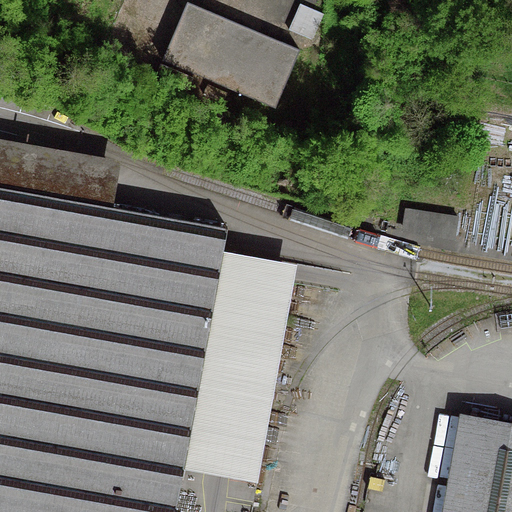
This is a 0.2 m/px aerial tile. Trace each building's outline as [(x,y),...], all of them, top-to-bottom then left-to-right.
[(297,50),(185,3),(160,60),(273,108),(297,50)] [(309,40),(321,14),(297,4),(286,30),(309,40)] [(0,511),(173,511),(222,243),(225,228),(0,187),(0,511)] [(400,227),(453,236),(455,217),(403,209),(400,227)] [(511,511),(511,424),(459,415),(442,511),(511,511)]
